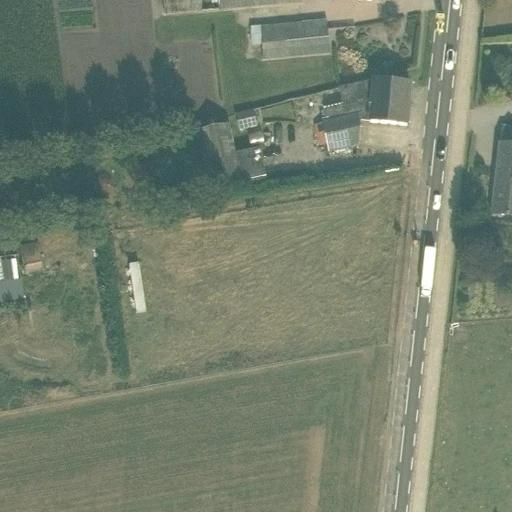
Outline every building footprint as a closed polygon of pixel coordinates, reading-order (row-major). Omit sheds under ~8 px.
[(302,3),(302,0),(165,0),(167,14),(302,3)] [(328,23),(262,29),(264,61),(331,55),(328,23)] [(374,82),(337,90),(340,105),(322,110),(324,120),(321,121),(329,154),(357,148),(359,117),(368,118),(368,123),(406,127),(410,85),(374,82)] [(238,132),(257,128),(253,111),(235,115),(238,132)] [(195,133),(207,191),(239,185),(226,126),(195,133)] [(511,128),(501,127),(491,218),(511,219),(511,128)]
